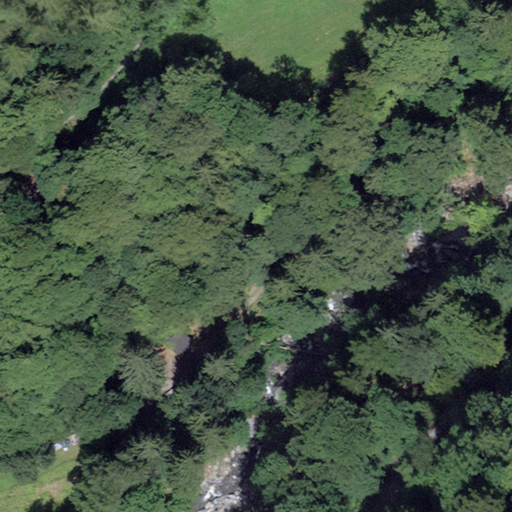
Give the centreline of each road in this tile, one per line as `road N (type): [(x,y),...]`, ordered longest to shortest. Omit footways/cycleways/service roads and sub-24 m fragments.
road 1 (track): [(0,175),(68,125),(170,0)]
road 2 (unclassified): [(511,361),(372,511)]
